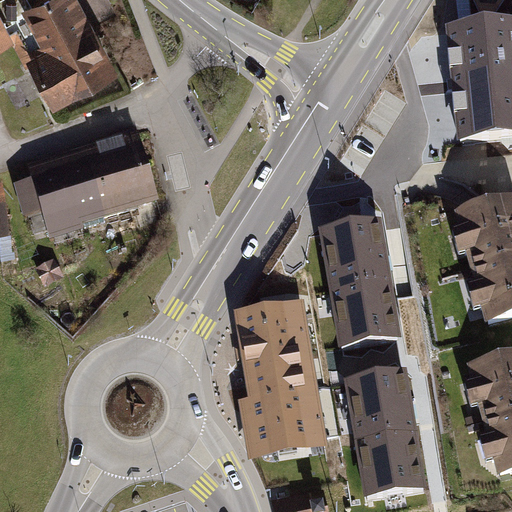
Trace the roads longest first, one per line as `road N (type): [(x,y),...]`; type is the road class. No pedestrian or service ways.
road 1 (secondary): [(327,99),(163,361)]
road 2 (secondary): [(180,0),(327,99)]
road 3 (secondary): [(163,361),(124,356),(92,379),(86,418),(110,450)]
